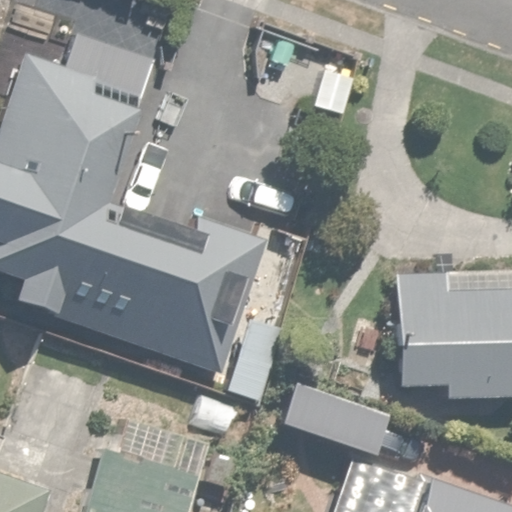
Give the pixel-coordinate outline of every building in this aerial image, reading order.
[(23,0),(10,0),(0,40),(44,52),(56,9),(23,0)] [(0,278),(16,283),(9,306),(219,370),(259,242),(189,221),(185,234),(107,210),(155,56),(101,39),(91,72),(25,51),(0,131),(0,278)] [(511,263),(385,272),(393,388),(440,385),(442,406),(511,401),(511,263)] [(55,437),(73,374),(37,363),(19,426),(55,437)] [(219,436),(120,412),(111,450),(94,446),(78,511),(186,511),(194,481),(220,488),(228,457),(215,454),(219,436)] [(511,511),(511,501),(425,468),(407,511),(511,511)] [(32,511),(40,494),(0,479),(0,511),(32,511)]
